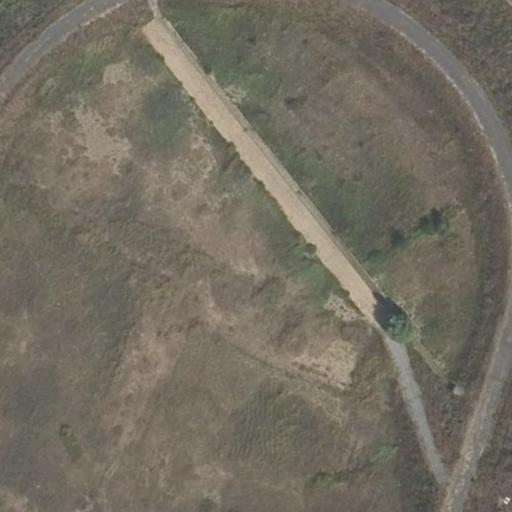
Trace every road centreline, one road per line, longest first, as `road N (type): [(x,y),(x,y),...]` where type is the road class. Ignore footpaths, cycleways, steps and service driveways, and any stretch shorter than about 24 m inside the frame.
road 1 (track): [(511,193),(491,129),(451,64),(363,0)]
road 2 (track): [(447,511),(511,313)]
road 3 (track): [(121,0),(36,52),(0,95)]
